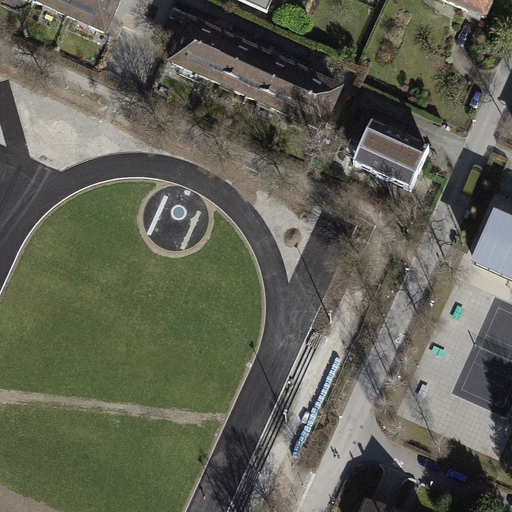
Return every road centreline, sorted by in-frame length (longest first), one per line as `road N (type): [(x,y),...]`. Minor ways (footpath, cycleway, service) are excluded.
road 1 (residential): [(511,71),(345,435)]
road 2 (residential): [(511,508),(345,435)]
